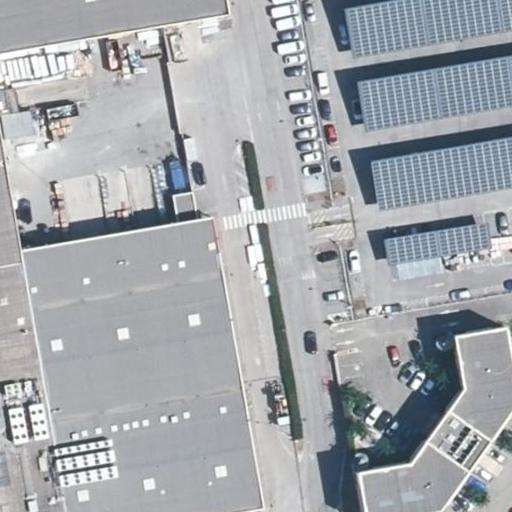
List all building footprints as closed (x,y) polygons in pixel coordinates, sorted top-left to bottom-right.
[(0,0),(0,511),(239,511),(261,508),(213,232),(22,265),(19,247),(6,168),(0,134),(0,22),(131,0),(0,0)] [(511,0),(432,0),(344,16),(353,64),(511,34),(511,0)] [(511,61),(356,89),(364,137),(511,111),(511,61)] [(511,143),(369,169),(378,215),(511,191),(511,143)] [(180,224),(217,221),(215,191),(178,194),(180,224)] [(388,269),(490,252),(486,227),(384,244),(388,269)] [(407,462),(355,471),(361,511),(426,511),(437,510),(511,405),(511,375),(504,325),(452,334),(461,387),(407,462)]
